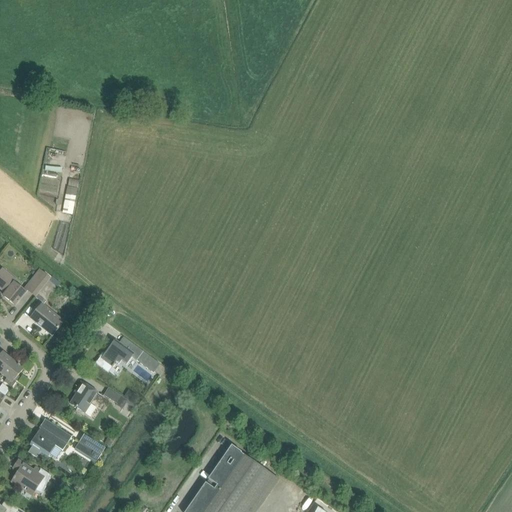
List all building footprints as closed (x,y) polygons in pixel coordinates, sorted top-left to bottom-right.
[(73,215),(77,189),(67,187),(62,213),(73,215)] [(28,291),(36,298),(49,281),(50,280),(43,274),(44,273),(39,270),(23,290),(15,284),(17,282),(2,270),(0,272),(0,288),(6,293),(3,296),(15,306),(18,303),(19,303),(20,303),(19,302),(28,291)] [(49,281),(36,298),(44,304),(57,288),(49,281)] [(53,336),(64,323),(42,305),(31,318),(53,336)] [(86,322),(92,313),(87,310),(81,318),(86,322)] [(126,365),(132,357),(152,373),(159,365),(132,344),(124,338),(120,343),(115,340),(105,353),(104,352),(93,368),(96,364),(108,372),(116,362),(119,364),(121,361),(126,365)] [(0,372),(3,375),(13,362),(3,353),(0,356),(0,372)] [(12,389),(18,379),(16,378),(23,370),(13,362),(3,375),(7,379),(4,382),(12,389)] [(83,384),(70,404),(77,409),(75,412),(82,416),(84,413),(85,413),(91,416),(96,409),(90,405),(97,393),(92,389),(83,384)] [(134,405),(108,388),(103,395),(117,404),(116,406),(122,410),(127,404),(132,408),(134,405)] [(139,397),(128,390),(124,397),(134,404),(139,397)] [(54,445),(63,451),(72,438),(45,420),(47,418),(46,418),(39,428),(43,431),(40,435),(38,433),(30,446),(31,445),(33,446),(29,452),(37,458),(41,451),(47,455),(54,445)] [(105,448),(84,435),(74,451),(95,464),(105,448)] [(219,464),(186,511),(248,511),(273,476),(241,453),(231,446),(218,464),(219,464)] [(253,461),(257,455),(250,451),(247,457),(253,461)] [(33,471),(27,466),(18,461),(13,469),(18,472),(11,482),(20,488),(33,496),(35,492),(41,495),(41,496),(42,496),(51,475),(40,469),(39,470),(35,467),(33,471)] [(258,511),(280,482),(275,478),(251,511),(258,511)] [(81,481),(77,487),(82,490),(85,484),(81,481)] [(66,483),(62,491),(71,495),(74,487),(66,483)] [(0,511),(23,511),(14,505),(5,500),(1,507),(0,506),(0,511)]
